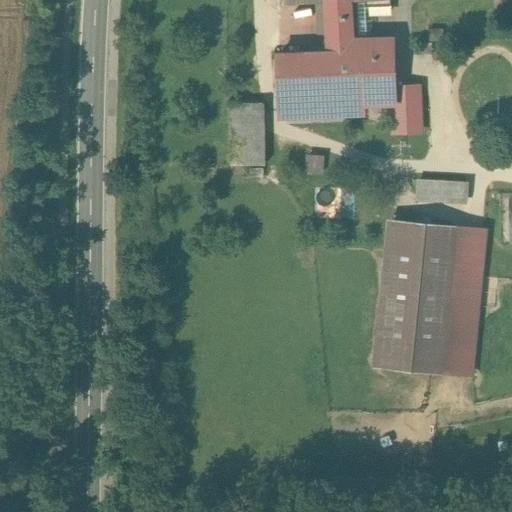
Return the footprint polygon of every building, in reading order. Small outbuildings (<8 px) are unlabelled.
[(325,0),(328,33),(352,31),(350,0),(325,0)] [(350,0),(352,31),(353,40),(373,40),(371,11),(365,11),(364,0),(350,0)] [(390,0),(364,0),(365,11),(371,11),(391,11),(390,0)] [(329,51),(280,53),(282,111),(355,108),(353,40),(352,31),(328,33),(329,51)] [(442,31),(429,32),(429,41),(441,41),(442,31)] [(373,40),(353,40),(355,108),(365,108),(365,103),(392,102),(394,96),(392,39),(373,40)] [(263,102),(230,103),(232,165),(246,165),(266,164),(263,102)] [(323,159),(308,157),(307,171),(322,172),(323,159)] [(263,169),(246,169),(246,177),(263,177),(263,169)] [(467,185),(418,182),(417,195),(466,198),(467,185)] [(484,232),(391,223),(378,362),(470,371),(480,273),(484,232)] [(423,483),(333,480),(332,502),(422,506),(423,483)]
